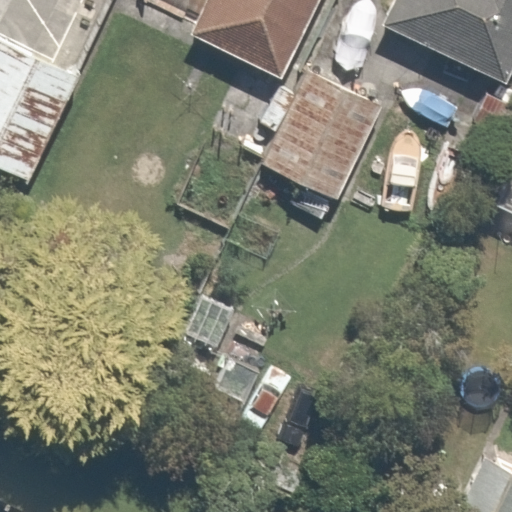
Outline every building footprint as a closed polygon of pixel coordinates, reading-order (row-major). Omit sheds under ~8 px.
[(206,0),(192,30),(284,72),(318,0),(206,0)] [(511,0),(392,0),(383,18),(508,78),(511,69),(511,0)] [(0,159),(31,174),(82,67),(0,30),(0,159)] [(384,100),(309,64),(263,157),(339,194),(384,100)] [(511,167),(497,199),(511,205),(511,167)] [(511,511),(511,463),(485,451),(456,511),(511,511)]
